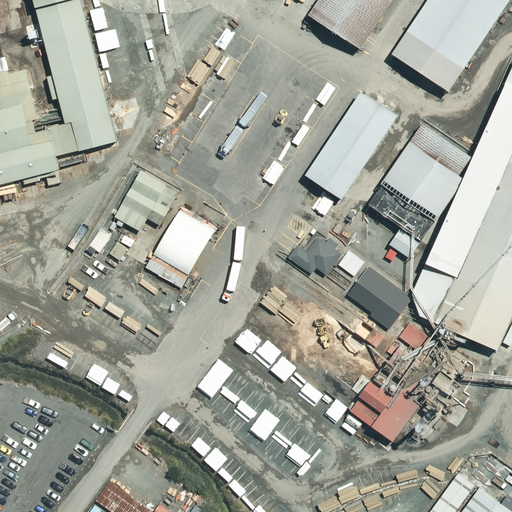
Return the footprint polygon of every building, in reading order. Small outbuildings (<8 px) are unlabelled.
[(113,141),(76,0),(29,0),(49,75),(44,76),(50,99),(55,98),(61,123),(45,127),(52,156),(113,141)] [(355,50),(388,0),(314,0),(304,15),(355,50)] [(509,0),(426,0),(393,50),(451,88),(509,0)] [(511,61),(409,293),(416,316),(493,350),(511,307),(511,61)] [(0,70),(0,182),(20,177),(22,184),(38,180),(38,178),(45,176),(47,185),(59,182),(52,156),(45,127),(31,131),(29,120),(35,118),(22,69),(5,73),(4,70),(0,70)] [(397,126),(360,104),(306,191),(343,213),(397,126)] [(388,213),(410,229),(422,211),(432,218),(457,179),(454,177),(467,157),(418,124),(366,198),(388,213)] [(285,170),(272,162),(262,177),(275,186),(285,170)] [(181,196),(144,174),(118,219),(143,234),(151,221),(163,228),(181,196)] [(219,235),(184,215),(159,258),(194,278),(219,235)] [(417,242),(397,228),(386,244),(407,258),(417,242)] [(114,238),(103,231),(92,248),(102,255),(114,238)] [(345,255),(321,238),(310,254),(301,247),(291,260),(313,276),(318,269),(329,277),(345,255)] [(130,251),(121,244),(112,255),(122,262),(130,251)] [(409,298),(368,267),(347,296),(370,314),(369,316),(385,328),(409,298)] [(202,327),(210,332),(227,303),(217,298),(202,327)] [(411,325),(401,339),(420,352),(429,338),(411,325)] [(210,332),(202,327),(179,362),(187,368),(210,332)] [(267,342),(252,332),(242,346),(257,356),(267,342)] [(263,355),(264,357),(262,361),(277,371),(279,367),(280,368),(286,359),(285,359),(287,356),(272,346),(270,344),(263,355)] [(234,380),(222,369),(211,380),(223,391),(234,380)] [(455,385),(444,376),(437,385),(448,394),(455,385)] [(366,400),(355,412),(397,446),(425,410),(408,397),(401,407),(365,377),(354,390),(366,400)] [(250,399),(244,407),(259,419),(265,411),(250,399)] [(351,413),(334,401),(323,416),(340,428),(351,413)] [(303,444),(296,453),(310,464),(317,456),(303,444)] [(157,511),(151,511),(111,483),(98,502),(111,511),(168,511),(162,507),(157,511)] [(258,498),(249,487),(239,495),(249,506),(258,498)] [(459,511),(471,496),(459,487),(440,511),(459,511)] [(493,511),(477,501),(469,511),(493,511)] [(273,511),(264,502),(254,511),(273,511)]
